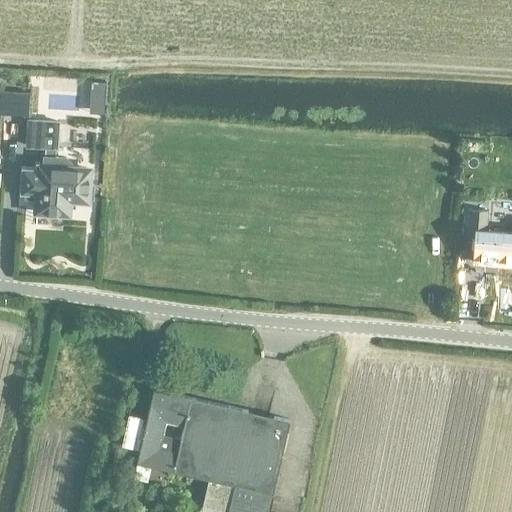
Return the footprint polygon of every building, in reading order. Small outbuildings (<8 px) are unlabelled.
[(36,211),(68,213),(69,199),(87,200),(87,197),(92,197),(93,184),(88,183),(89,168),(71,167),(71,163),(66,157),(55,156),(56,147),(58,121),(28,119),(26,145),(45,146),(44,155),(43,165),(39,165),(39,171),(25,170),(23,190),(37,191),(36,211)] [(474,261),(482,262),(491,263),(491,261),(511,262),(511,231),(485,229),(487,211),(466,209),(464,234),(476,235),(474,261)] [(148,480),(151,465),(205,477),(221,404),(153,388),(136,462),(133,477),(148,480)] [(268,511),(290,419),(221,404),(205,477),(208,478),(200,511),(268,511)] [(131,411),(124,441),(138,445),(145,415),(131,411)]
